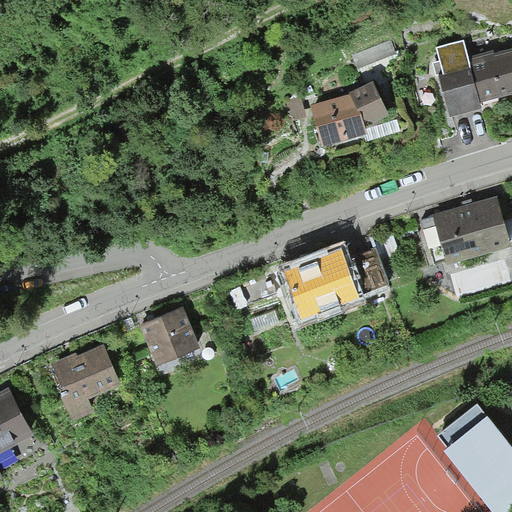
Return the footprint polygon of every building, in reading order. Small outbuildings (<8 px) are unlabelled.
[(481,102),(468,57),(464,41),(437,48),(444,75),(439,76),(451,117),(483,108),(481,102)] [(493,50),(468,57),(481,102),(511,93),(511,48),(494,53),(493,50)] [(376,83),(312,107),(328,149),(392,125),(376,83)] [(497,198),(421,220),(434,265),(446,261),(448,268),(511,249),(511,247),(511,242),(511,241),(511,219),(504,222),(497,198)] [(280,271),(301,324),(393,288),(376,245),(345,257),(342,247),(280,271)] [(139,326),(158,371),(199,353),(179,309),(139,326)] [(101,343),(48,367),(75,426),(98,416),(92,403),(122,389),(101,343)] [(0,395),(0,483),(3,482),(0,476),(0,456),(33,439),(7,392),(0,395)] [(511,511),(511,443),(477,401),(442,429),(477,471),(511,511)]
